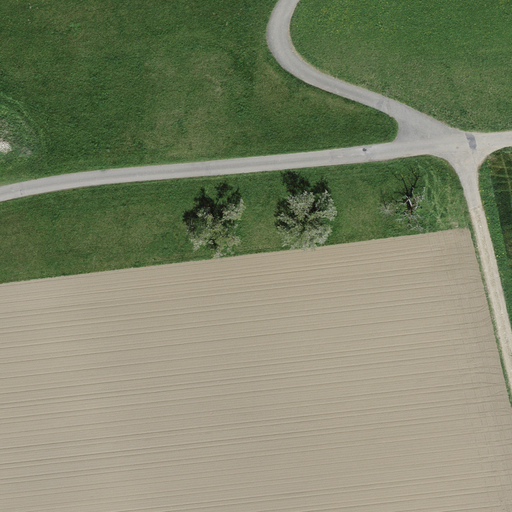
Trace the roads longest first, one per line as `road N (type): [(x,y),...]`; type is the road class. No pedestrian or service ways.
road 1 (track): [(511,372),(459,144),(294,65),(278,34),(289,0)]
road 2 (unclassified): [(0,204),(69,184),(459,144)]
